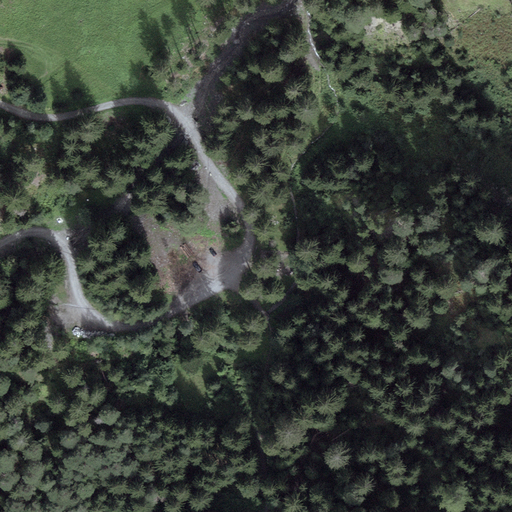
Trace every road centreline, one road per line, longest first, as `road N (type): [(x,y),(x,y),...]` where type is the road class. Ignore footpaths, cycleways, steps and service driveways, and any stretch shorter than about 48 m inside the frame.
road 1 (track): [(234,275),(251,236),(246,212),(173,109),(143,101),(36,117),(0,102)]
road 2 (track): [(234,275),(153,324),(124,328),(84,306),(54,237),(22,234),(0,246)]
road 3 (track): [(260,511),(256,443),(274,339),(234,275)]
